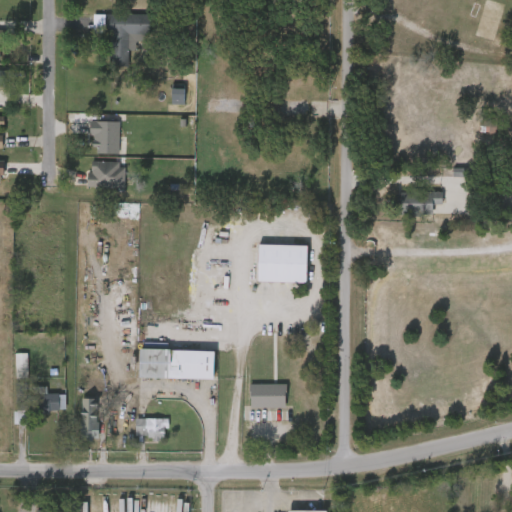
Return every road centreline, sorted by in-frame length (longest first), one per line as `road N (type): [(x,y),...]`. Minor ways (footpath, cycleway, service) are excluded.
road 1 (tertiary): [(0,470),(339,469),(511,427)]
road 2 (residential): [(344,0),(339,469)]
road 3 (residential): [(43,0),(44,149)]
